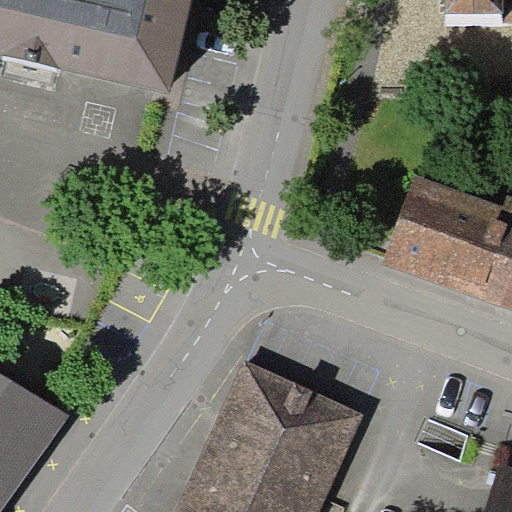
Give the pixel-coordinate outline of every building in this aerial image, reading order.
[(0,0),(0,54),(170,94),(191,0),(0,0)] [(511,0),(447,0),(447,13),(504,14),(504,22),(511,22),(511,0)] [(415,175),(384,263),(511,308),(511,195),(508,194),(504,206),(415,175)] [(321,511),(366,413),(246,360),(178,511),(321,511)] [(0,511),(70,414),(0,374),(0,511)] [(511,511),(511,465),(498,462),(483,511),(511,511)]
